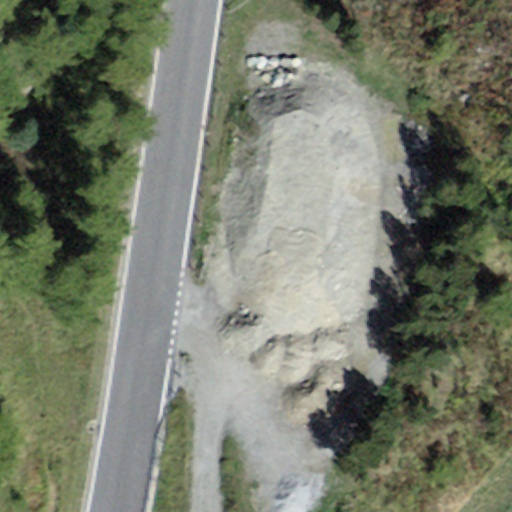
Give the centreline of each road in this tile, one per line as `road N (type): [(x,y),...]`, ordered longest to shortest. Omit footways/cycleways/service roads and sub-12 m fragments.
road 1 (tertiary): [(115,511),(190,0)]
road 2 (track): [(193,511),(224,325),(149,311)]
